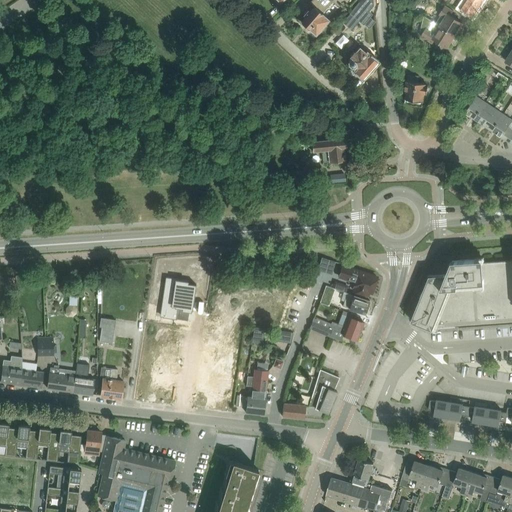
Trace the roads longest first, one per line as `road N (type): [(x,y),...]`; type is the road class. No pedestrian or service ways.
road 1 (residential): [(333,435),(0,393)]
road 2 (secondary): [(0,247),(326,226)]
road 3 (residential): [(511,453),(333,435)]
road 4 (residential): [(427,143),(511,1)]
road 5 (residential): [(407,143),(393,123),(382,0)]
road 6 (residential): [(347,101),(241,0)]
road 7 (tertiary): [(333,435),(388,307)]
